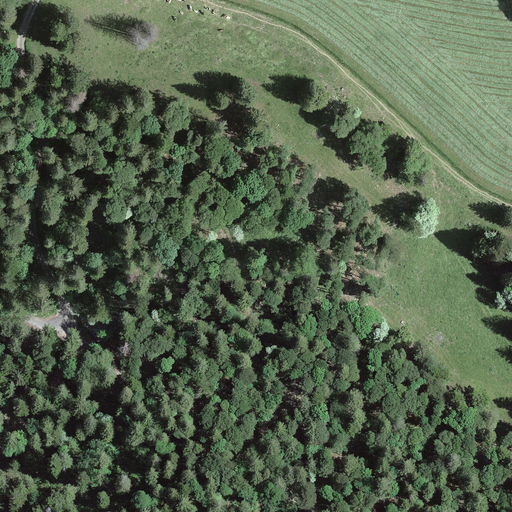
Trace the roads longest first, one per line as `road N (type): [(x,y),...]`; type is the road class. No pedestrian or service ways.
road 1 (unclassified): [(0,306),(47,328),(62,327),(65,315),(35,218),(53,116),(21,64),(21,39),(38,0)]
road 2 (track): [(62,327),(318,511)]
